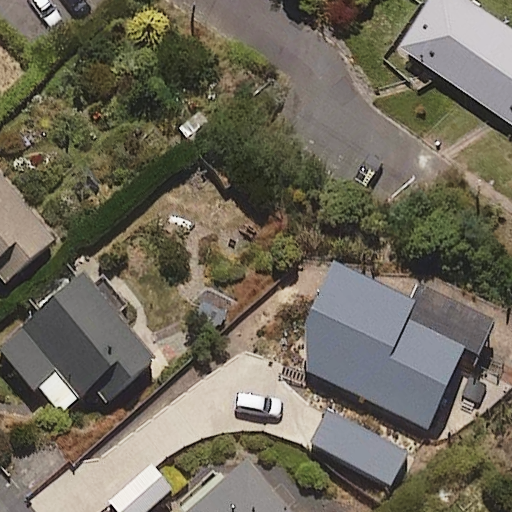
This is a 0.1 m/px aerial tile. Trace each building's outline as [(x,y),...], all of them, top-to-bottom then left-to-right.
[(511,26),(473,0),(434,0),(402,48),(511,123),(511,26)] [(0,292),(54,247),(0,182),(0,292)] [(489,342),(339,273),(295,370),(429,432),(464,357),(479,364),(489,342)] [(155,364),(85,283),(3,354),(59,419),(92,390),(106,407),(155,364)] [(408,458),(328,418),(312,450),(392,490),(408,458)] [(284,511),(248,469),(197,511),(284,511)] [(152,511),(171,495),(150,470),(110,505),(115,511),(152,511)]
